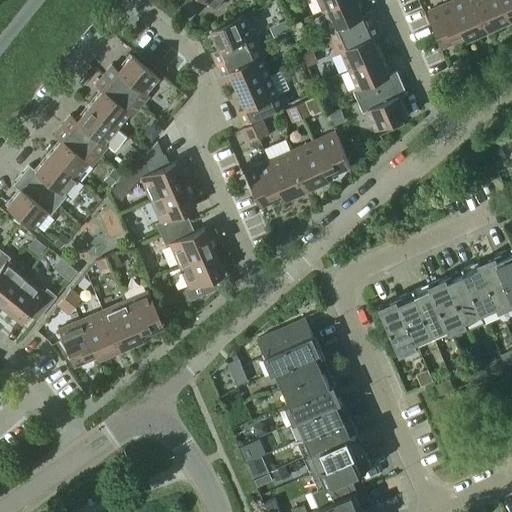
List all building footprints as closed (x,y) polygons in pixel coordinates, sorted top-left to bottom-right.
[(191,0),(186,0),(178,10),(191,20),(201,8),(191,0)] [(207,0),(217,8),(224,0),(207,0)] [(319,0),(324,10),(347,0),(319,0)] [(333,42),(377,23),(371,11),(364,14),(357,0),(347,0),(324,10),(332,28),(328,30),(333,42)] [(489,25),(477,0),(453,0),(452,1),(467,35),(489,25)] [(511,16),(503,0),(477,0),(489,25),(511,16)] [(511,15),(511,0),(503,0),(511,16),(511,15)] [(467,35),(452,1),(429,11),(444,45),(467,35)] [(252,34),(244,16),(212,30),(221,48),(213,52),(218,63),(262,44),(257,32),(252,34)] [(382,34),(377,23),(333,42),(338,53),(342,51),(350,70),(382,56),(374,37),(382,34)] [(267,55),(262,44),(218,63),(223,75),(231,71),(239,90),(271,76),(263,57),(267,55)] [(111,65),(103,74),(140,105),(148,95),(144,92),(157,76),(130,54),(117,70),(111,65)] [(390,74),(382,56),(350,70),(358,88),(354,90),(359,101),(403,82),(397,70),(390,74)] [(140,105),(103,74),(95,84),(101,89),(89,105),(116,127),(128,112),(132,115),(140,105)] [(244,123),(288,104),(283,92),(278,94),(271,76),(239,90),(247,108),(239,111),(244,123)] [(408,93),(403,82),(359,101),(364,113),(368,111),(376,130),(408,116),(400,97),(408,93)] [(313,113),(308,101),(298,105),(303,118),(313,113)] [(103,142),(116,127),(89,105),(76,120),(70,115),(62,124),(99,155),(107,145),(103,142)] [(303,118),(298,105),(286,110),(292,123),(303,118)] [(269,133),(263,120),(254,124),(259,137),(269,133)] [(91,165),(99,155),(62,124),(54,134),(60,139),(47,155),(75,177),(87,162),(91,165)] [(259,137),(254,124),(244,129),(249,141),(259,137)] [(336,131),(313,141),(329,175),(351,165),(336,131)] [(329,175),(313,141),(291,151),(306,185),(329,175)] [(186,183),(176,161),(167,165),(161,152),(153,146),(143,157),(139,154),(108,191),(120,200),(137,179),(140,177),(150,199),(186,183)] [(306,185),(291,151),(269,160),(284,194),(306,185)] [(62,192),(75,177),(47,155),(35,170),(28,165),(21,174),(58,205),(66,195),(62,192)] [(284,194),(269,160),(247,170),(262,204),(284,194)] [(49,215),(58,205),(21,174),(12,184),(19,189),(6,205),(33,227),(46,212),(49,215)] [(196,206),(186,183),(150,199),(159,221),(155,223),(160,234),(184,223),(180,213),(196,206)] [(189,234),(184,223),(160,234),(165,245),(169,243),(179,265),(215,249),(205,227),(189,234)] [(511,247),(496,254),(511,291),(511,247)] [(225,272),(215,249),(179,265),(188,287),(184,289),(189,300),(213,290),(208,279),(225,272)] [(0,306),(25,276),(7,261),(10,257),(0,250),(0,306)] [(120,264),(114,252),(105,256),(110,268),(120,264)] [(511,299),(511,291),(496,254),(480,261),(500,305),(511,299)] [(110,268),(105,256),(95,260),(100,273),(110,268)] [(500,305),(480,261),(463,268),(483,313),(500,305)] [(483,313),(463,268),(446,276),(466,320),(483,313)] [(39,316),(56,296),(46,288),(43,291),(25,276),(0,306),(0,307),(19,322),(30,309),(39,316)] [(466,320),(446,276),(430,283),(450,327),(466,320)] [(450,327),(430,283),(414,290),(433,334),(450,327)] [(81,297),(70,289),(64,297),(74,305),(81,297)] [(147,290),(124,300),(139,334),(162,324),(147,290)] [(433,334),(414,290),(396,297),(416,342),(433,334)] [(67,314),(74,305),(64,297),(57,305),(67,314)] [(416,342),(396,297),(380,305),(401,354),(403,353),(401,348),(416,342)] [(139,334),(124,300),(102,310),(117,344),(139,334)] [(117,344),(102,310),(80,319),(95,353),(117,344)] [(269,353),(314,334),(306,316),(257,337),(258,339),(262,337),(269,353)] [(95,353),(80,319),(57,329),(72,363),(95,353)] [(277,371),(322,351),(314,334),(269,353),(277,371)] [(284,387),(329,367),(322,351),(277,371),(284,387)] [(240,360),(229,364),(237,386),(249,381),(240,360)] [(292,404),(336,384),(329,367),(284,387),(292,404)] [(299,420),(344,401),(336,384),(292,404),(299,420)] [(306,436),(351,417),(344,401),(299,420),(306,436)] [(314,453),(358,434),(351,417),(306,436),(314,453)] [(321,470),(366,450),(358,434),(314,453),(321,470)] [(373,467),(366,450),(321,470),(328,485),(323,487),(330,504),(353,493),(347,479),(373,467)] [(313,511),(358,511),(365,509),(358,492),(353,494),(353,493),(330,504),(313,511)] [(281,511),(276,499),(265,503),(268,511),(281,511)]
